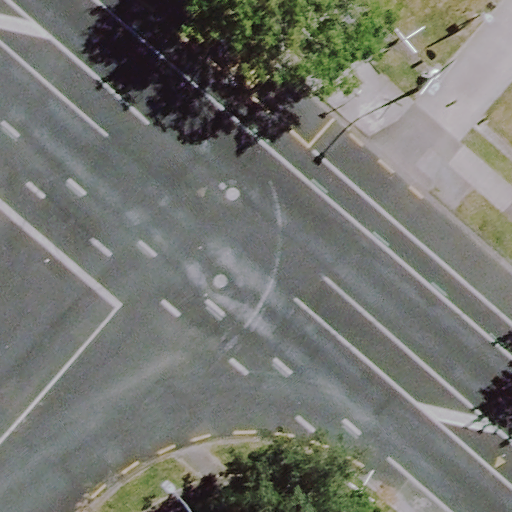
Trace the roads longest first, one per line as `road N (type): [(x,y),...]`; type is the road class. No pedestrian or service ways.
road 1 (tertiary): [(211,201),(511,459)]
road 2 (residential): [(0,443),(211,201)]
road 3 (tertiary): [(0,17),(211,201)]
